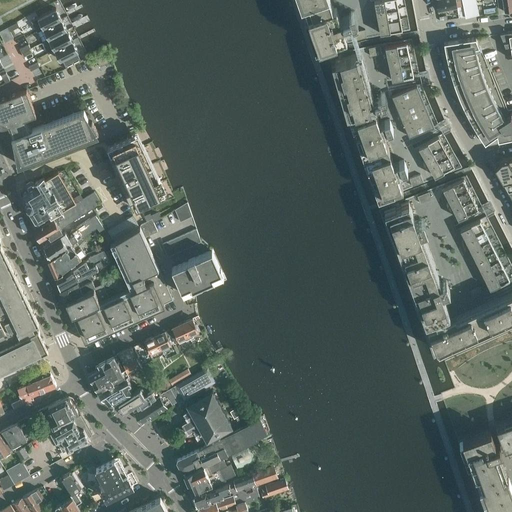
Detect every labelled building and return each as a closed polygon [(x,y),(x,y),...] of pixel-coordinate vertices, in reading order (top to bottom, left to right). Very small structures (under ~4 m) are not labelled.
[(299,0),(316,48),(410,30),(404,0),(299,0)] [(435,0),(438,10),(449,8),(451,9),(452,9),(454,8),(455,7),(457,6),(456,0),(435,0)] [(462,0),(465,16),(478,13),(475,0),(462,0)] [(511,10),(511,0),(497,0),(499,7),(503,6),(504,11),(511,10)] [(56,8),(31,21),(37,32),(44,28),(62,18),(56,8)] [(62,18),(44,28),(49,38),(67,29),(62,18)] [(17,22),(8,27),(11,31),(19,26),(17,22)] [(49,38),(42,42),(48,53),(55,49),(73,40),(67,29),(49,38)] [(510,45),(511,57),(511,31),(500,33),(505,46),(510,45)] [(496,129),(497,134),(498,140),(511,136),(511,112),(510,113),(510,115),(505,118),(503,115),(497,105),(491,94),(487,83),(482,72),(479,61),(476,47),(479,46),(476,37),(448,41),(448,42),(449,47),(447,48),(448,55),(446,55),(447,56),(449,55),(450,63),(452,62),(455,73),(453,74),(456,81),(454,81),(454,82),(456,81),(458,88),(460,88),(464,98),(463,99),(466,106),(464,107),(466,106),(469,113),(471,112),(477,122),(475,123),(479,130),(477,131),(479,130),(483,137),(496,129)] [(346,113),(377,201),(462,167),(443,133),(438,124),(421,84),(419,73),(412,38),(329,55),(346,113)] [(73,40),(55,49),(60,60),(78,50),(73,40)] [(29,44),(20,48),(22,53),(31,48),(29,44)] [(31,48),(22,53),(24,57),(33,52),(31,48)] [(96,57),(100,67),(111,62),(108,53),(96,57)] [(38,62),(29,66),(31,70),(40,66),(38,62)] [(6,73),(2,75),(6,83),(10,80),(6,73)] [(12,136),(17,150),(22,161),(23,161),(24,163),(40,157),(39,154),(41,153),(45,151),(45,152),(98,132),(99,131),(92,121),(91,121),(89,122),(84,108),(32,128),(26,118),(35,114),(35,115),(36,114),(27,89),(10,95),(10,96),(7,97),(0,99),(0,125),(2,126),(7,125),(12,123),(13,126),(12,127),(12,128),(12,130),(13,131),(14,131),(15,131),(17,134),(12,136)] [(133,134),(108,146),(113,158),(113,159),(116,166),(116,167),(118,171),(118,172),(119,172),(119,173),(120,173),(121,173),(122,173),(123,173),(124,172),(127,179),(126,179),(125,180),(124,181),(124,182),(124,183),(124,184),(126,189),(126,188),(130,196),(131,196),(134,194),(137,200),(134,201),(133,201),(136,208),(156,200),(154,197),(165,192),(158,176),(143,142),(137,130),(132,132),(133,134)] [(511,169),(511,168),(511,156),(501,159),(494,166),(511,197),(511,169)] [(27,190),(23,193),(28,202),(28,203),(27,205),(29,209),(30,210),(30,211),(31,211),(33,210),(34,213),(33,214),(33,215),(33,216),(36,220),(38,221),(39,220),(45,216),(45,215),(49,213),(51,217),(76,202),(58,172),(45,179),(44,177),(34,183),(34,182),(31,181),(26,184),(25,187),(27,190)] [(380,210),(435,358),(511,323),(511,265),(487,215),(486,216),(482,206),(466,175),(380,210)] [(81,199),(35,227),(35,228),(45,236),(48,234),(49,237),(62,229),(80,215),(84,213),(88,211),(91,209),(93,208),(99,204),(97,201),(99,199),(95,191),(81,199)] [(192,216),(187,201),(180,206),(186,218),(192,216)] [(175,209),(180,221),(186,218),(180,206),(175,209)] [(46,252),(50,257),(80,237),(81,239),(83,237),(97,228),(99,232),(101,231),(101,232),(106,230),(95,214),(71,231),(73,234),(71,235),(72,237),(70,239),(65,231),(43,246),(46,252)] [(133,215),(108,230),(114,241),(139,225),(133,215)] [(152,234),(158,231),(152,218),(146,221),(152,234)] [(140,225),(146,237),(152,234),(146,221),(140,225)] [(147,284),(110,300),(103,283),(66,299),(67,299),(66,300),(67,300),(72,311),(71,311),(72,314),(73,314),(84,339),(115,325),(115,326),(116,326),(116,324),(123,321),(124,321),(125,324),(126,324),(124,320),(137,315),(138,318),(139,318),(137,315),(150,309),(151,312),(152,312),(151,309),(163,304),(165,307),(165,306),(164,304),(166,302),(163,295),(170,292),(140,226),(110,243),(127,282),(138,277),(139,280),(135,282),(136,285),(145,280),(147,284)] [(196,228),(190,231),(195,244),(201,241),(196,228)] [(184,234),(190,246),(195,244),(190,231),(184,234)] [(0,372),(41,353),(48,349),(36,324),(39,322),(0,241),(0,238),(1,237),(0,234),(0,372)] [(179,236),(184,249),(190,246),(184,234),(179,236)] [(173,239),(179,251),(184,249),(179,236),(173,239)] [(80,237),(50,257),(49,258),(49,259),(49,260),(51,261),(52,264),(53,264),(52,265),(54,269),(55,271),(55,273),(55,274),(56,275),(60,273),(61,272),(87,253),(81,244),(84,242),(85,239),(83,237),(81,239),(80,237)] [(173,239),(168,241),(173,254),(179,251),(173,239)] [(162,244),(168,256),(173,254),(168,241),(162,244)] [(223,273),(212,250),(172,268),(184,294),(192,291),(190,287),(198,284),(199,287),(209,283),(207,280),(223,273)] [(62,289),(91,272),(103,266),(112,261),(107,252),(98,256),(97,253),(89,257),(63,276),(57,278),(62,289)] [(91,272),(62,289),(66,299),(95,286),(92,280),(94,279),(91,272)] [(170,292),(163,295),(166,302),(173,299),(172,297),(173,297),(170,292)] [(172,327),(173,328),(179,341),(179,342),(186,339),(186,340),(193,336),(194,336),(200,332),(199,330),(200,330),(197,323),(196,324),(193,317),(172,327)] [(173,328),(168,330),(174,342),(174,343),(179,341),(173,328)] [(165,346),(171,343),(168,337),(165,330),(145,340),(152,354),(165,347),(165,346)] [(119,352),(125,365),(129,374),(142,367),(137,356),(139,355),(134,346),(132,347),(132,346),(119,352)] [(97,368),(89,372),(99,390),(126,376),(129,374),(125,365),(123,366),(116,354),(114,355),(106,359),(95,364),(97,368)] [(179,402),(186,398),(189,403),(187,404),(190,409),(184,413),(188,420),(182,423),(188,434),(194,431),(198,438),(204,435),(207,440),(232,426),(212,390),(193,401),(190,396),(216,381),(207,367),(176,385),(177,387),(172,390),(179,402)] [(22,397),(11,402),(14,408),(24,402),(34,399),(32,394),(54,385),(55,382),(51,371),(49,371),(32,378),(33,380),(31,380),(30,378),(27,379),(28,382),(18,386),(22,397)] [(126,376),(99,390),(105,398),(110,403),(114,404),(114,403),(132,392),(128,386),(131,384),(131,383),(126,376)] [(158,382),(163,390),(171,385),(167,377),(158,382)] [(131,407),(134,411),(159,395),(159,394),(160,394),(157,388),(145,395),(141,388),(132,393),(132,392),(114,404),(121,411),(125,411),(131,407)] [(165,392),(160,395),(133,412),(143,422),(167,407),(164,402),(170,399),(165,392)] [(44,408),(55,428),(79,415),(79,414),(79,410),(77,407),(74,404),(70,398),(67,397),(67,396),(60,399),(48,405),(49,405),(44,408)] [(79,415),(55,428),(52,430),(63,451),(68,448),(76,444),(83,440),(92,434),(88,426),(86,426),(84,423),(85,421),(82,415),(79,415)] [(260,419),(178,458),(177,461),(181,469),(184,470),(185,473),(222,456),(257,439),(256,437),(267,432),(260,419)] [(37,437),(32,429),(24,433),(18,421),(2,430),(15,450),(29,442),(37,437)] [(511,421),(497,427),(504,449),(511,445),(511,421)] [(40,425),(32,429),(37,437),(44,433),(40,425)] [(499,443),(496,444),(491,446),(491,444),(495,442),(491,430),(463,440),(475,475),(479,474),(482,484),(479,485),(479,486),(483,485),(486,495),(483,497),(487,496),(491,507),(487,508),(491,507),(492,511),(511,511),(511,488),(503,464),(502,464),(497,450),(501,449),(499,443)] [(0,456),(5,454),(6,455),(10,452),(10,451),(10,450),(0,434),(0,456)] [(231,453),(238,468),(256,460),(250,445),(231,453)] [(16,450),(22,461),(28,458),(26,452),(23,446),(16,450)] [(222,456),(185,473),(184,473),(188,482),(192,481),(193,483),(190,485),(193,491),(192,492),(193,492),(207,486),(225,478),(220,467),(226,465),(222,456)] [(114,459),(96,468),(102,479),(100,479),(101,482),(99,483),(107,498),(133,485),(137,482),(132,472),(128,474),(125,468),(129,466),(129,465),(124,468),(118,457),(114,459)] [(22,461),(17,464),(25,478),(30,475),(22,461)] [(17,464),(12,467),(20,481),(25,478),(17,464)] [(257,487),(257,486),(257,485),(278,477),(273,465),(253,473),(252,472),(225,482),(226,484),(208,490),(206,489),(193,494),(194,495),(194,494),(195,494),(196,496),(195,496),(197,501),(198,501),(199,503),(199,504),(232,493),(233,495),(257,487)] [(7,470),(9,474),(15,483),(15,484),(20,481),(12,467),(7,470)] [(75,492),(82,487),(72,472),(70,471),(64,475),(60,477),(77,504),(81,501),(75,492)] [(15,483),(9,474),(0,479),(0,482),(4,489),(15,483)] [(263,485),(266,496),(288,489),(288,486),(285,478),(263,485)] [(199,504),(199,505),(201,511),(213,511),(228,507),(246,502),(260,497),(257,487),(233,495),(232,493),(199,504)] [(22,497),(28,505),(42,495),(38,488),(22,497)] [(42,495),(28,505),(32,511),(39,511),(38,509),(47,502),(42,495)] [(169,511),(160,496),(128,511),(169,511)] [(12,502),(18,511),(31,511),(32,511),(28,505),(22,497),(12,502)] [(79,511),(80,510),(73,497),(56,507),(59,511),(78,511),(79,511)] [(240,511),(248,510),(246,502),(228,507),(229,511),(240,511)] [(16,511),(11,503),(0,510),(0,511),(16,511)]
